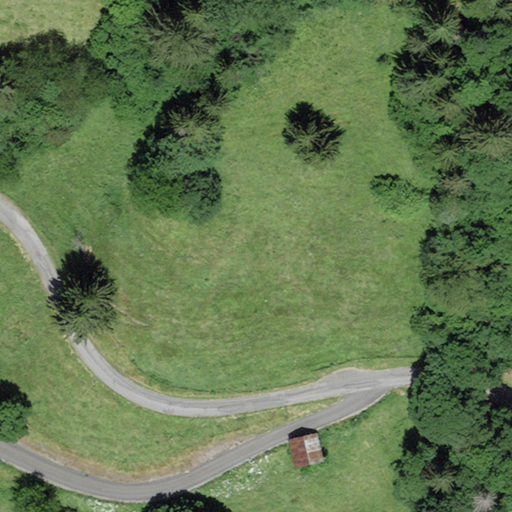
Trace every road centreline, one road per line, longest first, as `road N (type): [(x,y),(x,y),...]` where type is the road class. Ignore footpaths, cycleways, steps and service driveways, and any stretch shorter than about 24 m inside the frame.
road 1 (unclassified): [(511,407),(451,381),(209,411),(136,398),(90,360),(46,266),(0,213)]
road 2 (track): [(362,387),(365,396),(349,409),(171,491),(116,497),(79,489),(0,454)]
